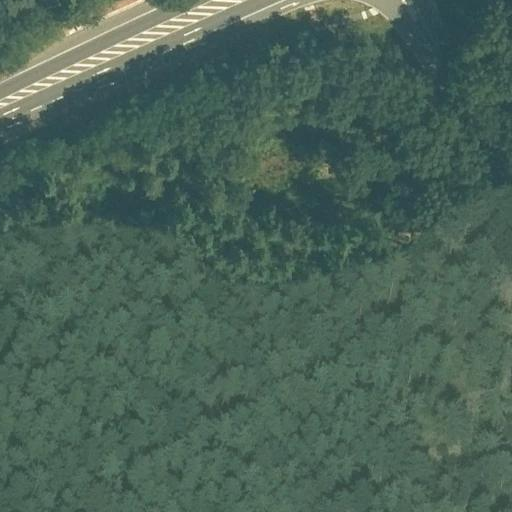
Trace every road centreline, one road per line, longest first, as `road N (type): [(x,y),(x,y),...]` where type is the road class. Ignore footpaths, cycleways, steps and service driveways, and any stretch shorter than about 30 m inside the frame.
road 1 (primary): [(0,115),(250,0)]
road 2 (unclassified): [(404,0),(511,181)]
